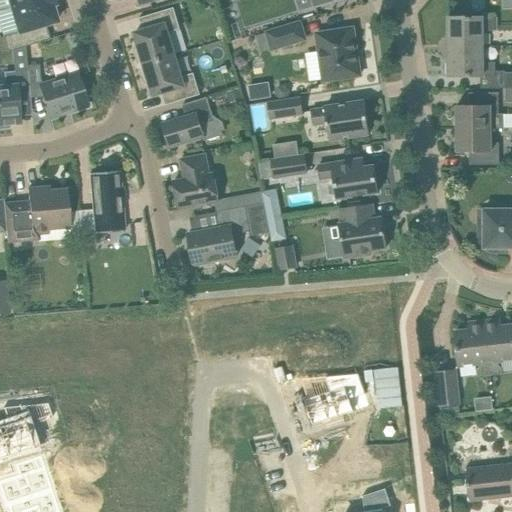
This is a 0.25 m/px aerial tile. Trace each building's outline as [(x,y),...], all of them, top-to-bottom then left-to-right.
[(36,0),(10,8),(0,11),(0,24),(4,36),(8,51),(12,50),(25,46),(50,38),(46,24),(57,21),(52,5),(56,4),(54,0),(36,0)] [(135,33),(145,64),(175,55),(168,33),(181,29),(174,7),(139,18),(143,30),(135,33)] [(448,17),(448,46),(484,46),(484,31),(495,31),(495,17),(483,17),(483,16),(448,17)] [(302,20),(265,31),(271,51),(308,41),(302,20)] [(355,55),(354,45),(356,45),(354,28),(317,33),(324,80),(361,75),(358,55),(355,55)] [(449,76),(496,75),(496,62),(484,62),(484,46),(448,46),(449,76)] [(175,55),(145,64),(154,94),(162,92),(166,105),(201,94),(194,73),(181,76),(175,55)] [(39,64),(27,65),(28,70),(29,86),(41,86),(43,85),(40,77),(39,64)] [(5,85),(0,85),(0,129),(10,128),(12,124),(21,123),(18,96),(30,95),(29,86),(28,70),(4,72),(5,85)] [(41,86),(50,116),(87,105),(78,74),(41,86)] [(268,83),(249,86),(251,100),(271,96),(268,83)] [(469,105),(457,105),(457,128),(491,128),(504,128),(504,113),(500,113),(499,92),(469,92),(469,105)] [(207,97),(183,104),(186,116),(163,123),(171,147),(205,137),(206,140),(223,134),(223,131),(226,130),(224,122),(213,116),(207,97)] [(300,98),(269,102),(271,118),(302,113),(300,98)] [(325,108),(312,110),(314,124),(328,122),(330,139),(370,133),(365,101),(325,107),(325,108)] [(491,128),(457,128),(458,152),(470,152),(470,164),(500,164),(499,143),(491,143),(491,128)] [(174,180),(180,209),(220,201),(214,173),(210,174),(206,154),(181,159),(185,178),(174,180)] [(275,158),(271,159),(271,160),(274,178),(308,173),(305,154),(299,154),(275,158)] [(321,179),(334,177),(337,198),(379,192),(375,165),(365,166),(363,158),(319,165),(321,179)] [(271,160),(259,162),(262,179),(274,178),(271,160)] [(93,209),(79,210),(81,234),(125,230),(122,196),(120,171),(90,173),(92,194),(93,209)] [(4,203),(6,232),(7,242),(26,241),(25,229),(69,225),(69,227),(70,226),(67,189),(43,191),(43,187),(28,188),(29,206),(23,206),(22,201),(4,203)] [(263,191),(220,199),(222,211),(265,203),(263,191)] [(222,211),(217,212),(220,227),(188,233),(194,264),(237,256),(233,234),(250,231),(251,235),(270,232),(265,203),(222,211)] [(343,224),(340,224),(343,242),(347,241),(350,257),(371,253),(370,250),(387,247),(383,217),(375,219),(373,208),(372,203),(340,208),(343,224)] [(511,208),(484,209),(484,222),(483,224),(482,225),(481,227),(480,229),(480,231),(479,232),(479,235),(479,237),(480,238),(480,240),(481,242),(482,243),(483,245),(484,246),(486,248),(487,249),(490,250),(492,251),(495,252),(498,252),(498,248),(511,247),(511,208)] [(292,246),(278,248),(282,269),(296,267),(292,246)] [(9,296),(0,296),(0,313),(10,312),(9,296)] [(496,319),(485,321),(490,375),(503,373),(503,367),(500,368),(499,360),(511,359),(511,325),(497,327),(496,319)] [(490,375),(485,321),(473,322),(474,329),(455,331),(459,365),(479,363),(480,370),(477,370),(478,376),(490,375)] [(456,370),(436,372),(440,406),(459,404),(456,370)] [(308,397),(304,398),(313,425),(370,406),(359,372),(324,376),(330,390),(308,397)] [(0,458),(32,448),(33,448),(34,448),(27,426),(53,418),(48,402),(3,407),(8,423),(0,425),(0,458)] [(135,410),(133,433),(173,435),(174,413),(135,410)] [(79,419),(81,431),(89,430),(87,418),(79,419)] [(335,441),(320,447),(323,457),(327,469),(365,457),(354,423),(331,430),(335,441)] [(90,442),(89,430),(81,431),(82,443),(90,442)] [(133,433),(132,454),(167,456),(167,457),(171,458),(173,435),(133,433)] [(128,453),(126,476),(166,478),(167,457),(167,456),(132,454),(128,453)] [(19,475),(0,480),(0,486),(6,505),(52,490),(41,456),(16,463),(19,475)] [(365,457),(327,470),(331,482),(332,482),(335,492),(350,487),(354,498),(362,496),(377,491),(365,457)] [(85,463),(86,475),(94,474),(93,462),(85,463)] [(511,462),(466,468),(469,501),(511,496),(511,462)] [(96,486),(94,474),(86,475),(88,487),(96,486)] [(126,476),(125,498),(165,500),(166,478),(126,476)] [(387,511),(386,507),(391,505),(386,488),(377,491),(362,496),(362,497),(363,497),(365,496),(369,509),(369,511),(387,511)] [(59,511),(52,490),(6,505),(6,506),(8,505),(10,511),(59,511)] [(125,498),(124,511),(163,511),(165,500),(125,498)] [(405,503),(406,511),(416,511),(415,502),(405,503)]
